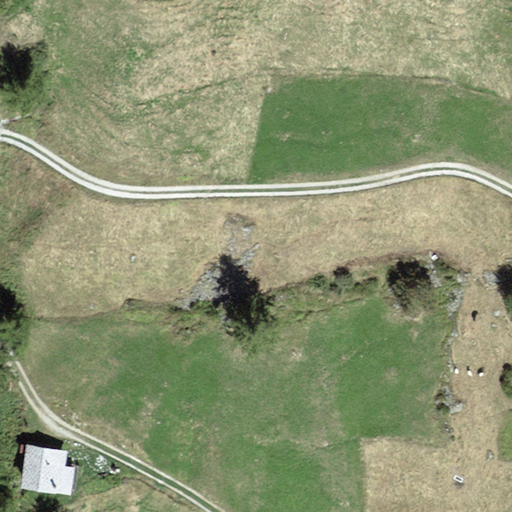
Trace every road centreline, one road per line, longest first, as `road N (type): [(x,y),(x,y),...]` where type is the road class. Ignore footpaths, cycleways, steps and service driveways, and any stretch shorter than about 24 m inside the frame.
road 1 (track): [(0,137),(83,179),(125,190),(296,188),(421,170),(469,173),(511,194)]
road 2 (track): [(0,351),(44,413),(217,511)]
